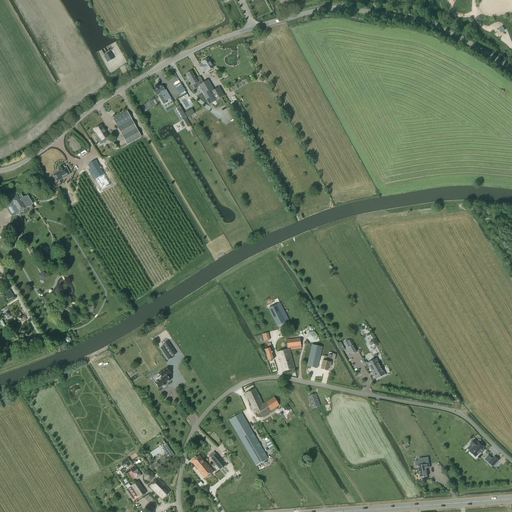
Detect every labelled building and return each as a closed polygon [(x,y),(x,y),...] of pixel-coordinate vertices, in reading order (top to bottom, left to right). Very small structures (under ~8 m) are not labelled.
[(110,53),(104,56),(107,62),(114,59),(110,53)] [(207,71),(211,69),(213,68),(208,58),(202,62),(203,64),(199,66),(202,72),(206,70),(207,71)] [(191,71),(185,74),(192,86),(197,83),(204,96),(209,105),(217,100),(212,91),(209,93),(203,83),(200,77),(196,79),(191,71)] [(207,81),(203,83),(209,93),(212,91),(217,100),(224,96),(219,87),(214,90),(208,80),(207,81)] [(165,90),(161,85),(153,90),(156,96),(158,95),(164,101),(165,100),(165,101),(166,101),(165,101),(171,98),(166,89),(165,90),(166,90),(165,90)] [(183,120),(186,118),(179,106),(176,108),(183,120)] [(141,137),(126,111),(112,119),(127,145),(141,137)] [(103,143),(110,139),(108,137),(101,125),(94,130),(100,139),(98,140),(100,143),(102,142),(103,143)] [(104,175),(95,161),(88,165),(98,183),(102,180),(100,177),(104,175)] [(58,171),(59,171),(58,173),(57,172),(54,174),(55,175),(54,178),(55,179),(57,180),(62,177),(63,178),(70,174),(66,167),(65,168),(63,166),(57,169),(58,171)] [(27,196),(22,198),(20,194),(17,199),(15,200),(14,200),(9,201),(16,212),(19,211),(19,212),(20,211),(21,211),(21,212),(22,212),(23,212),(23,211),(24,211),(24,210),(23,209),(29,206),(29,207),(32,204),(27,196)] [(277,326),(289,320),(280,303),(268,309),(277,326)] [(308,333),(306,338),(310,342),(315,341),(317,336),(313,332),(308,333)] [(301,349),(300,339),(286,340),(287,348),(290,348),(291,350),(301,349)] [(357,351),(352,343),(350,340),(347,341),(344,343),(350,355),(357,351)] [(164,345),(160,348),(169,360),(173,357),(172,356),(176,354),(167,341),(163,344),(164,345)] [(317,368),(321,347),(312,345),(307,366),(317,368)] [(268,361),(274,359),(270,348),(264,350),(268,361)] [(276,353),(282,372),(295,369),(289,349),(276,353)] [(334,360),(336,354),(333,354),(332,355),(328,354),(328,357),(324,356),(323,361),(321,369),(328,370),(328,367),(330,367),(331,362),(330,362),(331,359),(334,360)] [(367,364),(365,366),(367,369),(369,368),(370,369),(376,379),(385,374),(376,359),(367,364)] [(156,378),(157,380),(154,382),(158,389),(161,387),(162,387),(166,384),(170,381),(167,376),(171,373),(167,367),(158,373),(160,376),(156,378)] [(263,404),(255,389),(255,388),(244,394),(252,411),(257,408),(262,417),(268,413),(268,412),(279,405),(274,397),(263,404)] [(316,393),(315,393),(308,396),(312,409),(320,406),(316,393)] [(256,466),(268,459),(241,413),(229,420),(256,466)] [(478,443),(474,440),(471,444),(474,447),(470,451),(476,457),(480,452),(482,454),(485,450),(483,448),(484,447),(478,442),(478,443)] [(215,464),(220,460),(216,454),(211,459),(215,464)] [(197,469),(201,466),(202,468),(203,467),(204,468),(207,465),(205,463),(199,456),(191,462),(197,469)] [(429,464),(428,459),(428,457),(418,459),(419,461),(415,461),(416,466),(418,466),(420,478),(428,477),(427,470),(425,470),(425,469),(430,468),(429,464)] [(493,466),(498,460),(495,457),(492,460),(491,459),(489,462),(493,466)] [(220,460),(215,464),(220,470),(225,465),(220,460)] [(136,479),(141,475),(133,465),(128,469),(136,479)] [(213,471),(212,470),(207,465),(204,468),(203,467),(202,468),(201,466),(197,469),(197,470),(204,478),(207,476),(207,477),(211,475),(210,474),(213,471)] [(149,486),(155,492),(162,499),(169,492),(170,491),(158,478),(149,486)] [(126,490),(127,492),(133,501),(145,493),(138,481),(126,490)]
